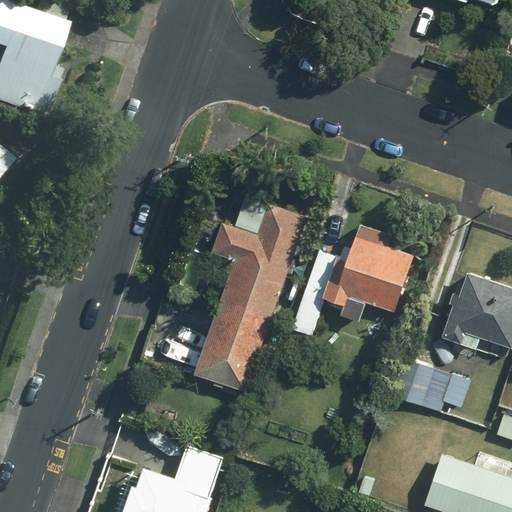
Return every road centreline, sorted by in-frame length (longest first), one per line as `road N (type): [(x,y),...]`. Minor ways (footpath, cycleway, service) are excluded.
road 1 (residential): [(18,511),(179,45)]
road 2 (residential): [(511,160),(179,45)]
